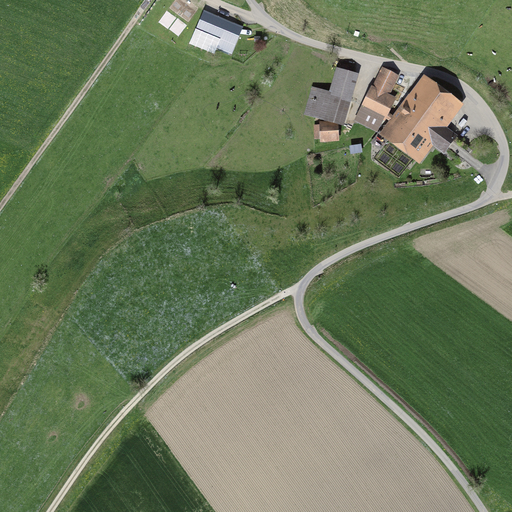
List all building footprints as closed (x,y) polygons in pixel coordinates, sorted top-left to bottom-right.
[(224,30),(228,22),(211,15),(204,32),(220,39),(217,47),(230,52),(237,36),(224,30)] [(363,108),(384,118),(393,99),(387,97),(397,76),(383,69),(363,108)] [(313,90),(306,113),(340,123),(354,76),(337,71),(330,95),(313,90)] [(444,151),(445,150),(461,162),(471,149),(455,137),(453,140),(437,128),(457,102),(428,81),(388,134),(417,155),(429,139),(444,151)] [(323,138),(323,136),(334,136),(334,127),(323,128),(323,125),(315,125),(315,139),(323,138)] [(380,149),(389,138),(380,132),(371,143),(380,149)] [(360,152),(359,142),(346,144),(348,154),(360,152)]
